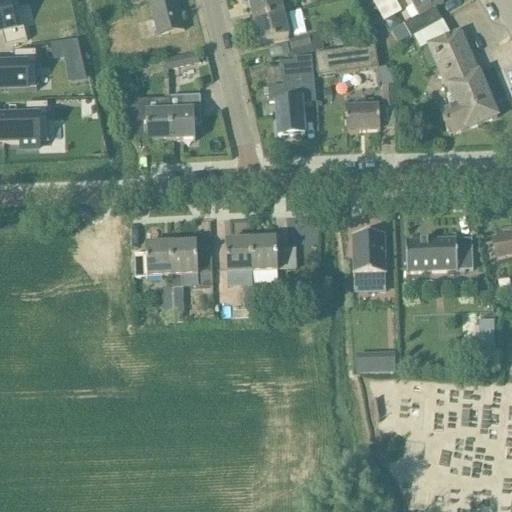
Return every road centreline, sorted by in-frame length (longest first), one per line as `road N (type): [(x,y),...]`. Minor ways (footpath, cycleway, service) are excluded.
road 1 (unclassified): [(254,189),(511,170)]
road 2 (residential): [(88,379),(158,379),(162,511)]
road 3 (residential): [(254,189),(211,0)]
road 4 (residential): [(88,379),(98,195)]
road 5 (unclassified): [(98,195),(254,189)]
road 6 (residential): [(61,511),(73,379)]
